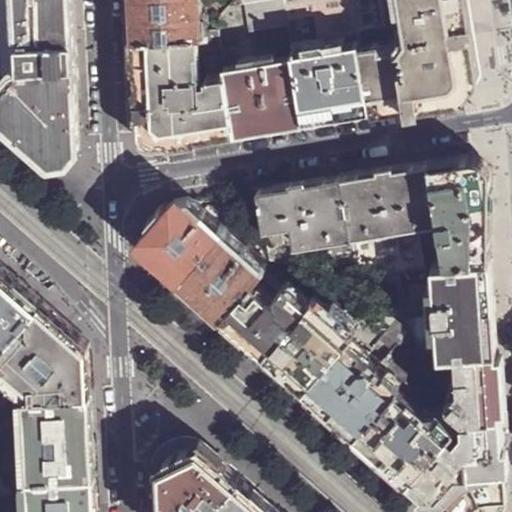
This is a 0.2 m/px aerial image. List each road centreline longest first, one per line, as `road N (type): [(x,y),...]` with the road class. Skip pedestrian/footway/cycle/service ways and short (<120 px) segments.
road 1 (residential): [(511,117),(113,180)]
road 2 (residential): [(101,0),(113,180)]
road 3 (residential): [(118,333),(126,511)]
road 4 (residential): [(0,227),(118,333)]
road 5 (residential): [(113,180),(118,333)]
